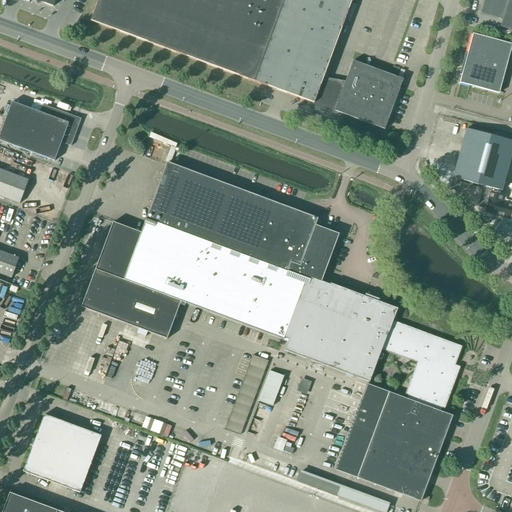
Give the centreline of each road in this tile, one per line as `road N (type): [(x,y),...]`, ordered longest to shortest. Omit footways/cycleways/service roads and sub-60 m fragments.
road 1 (unclassified): [(0,425),(130,74)]
road 2 (tertiary): [(402,175),(130,74)]
road 3 (unknown): [(144,406),(181,328),(202,325),(241,350),(205,430)]
road 4 (unclassified): [(402,175),(452,0)]
road 5 (unclassified): [(450,503),(511,340)]
road 6 (unknown): [(264,453),(303,461),(317,443),(333,382),(310,371),(298,378)]
road 7 (tertiary): [(511,274),(481,255),(402,175)]
road 8 (tertiary): [(130,74),(0,25)]
